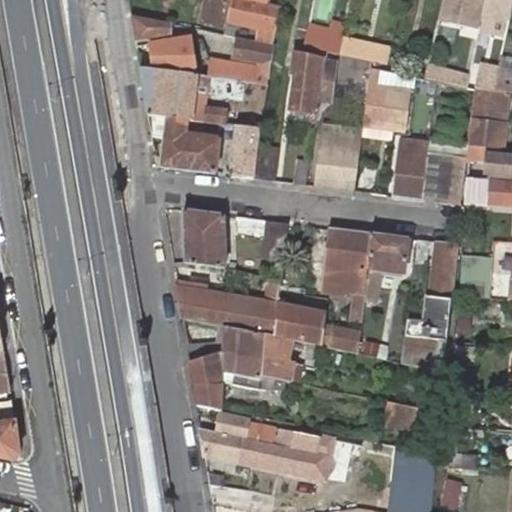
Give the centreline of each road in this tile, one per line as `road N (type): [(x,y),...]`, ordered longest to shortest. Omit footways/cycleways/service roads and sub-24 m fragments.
road 1 (primary): [(18,0),(101,511)]
road 2 (secondary): [(116,327),(53,0)]
road 3 (primary): [(116,327),(76,0)]
road 4 (residential): [(189,511),(145,189)]
road 5 (residential): [(0,162),(54,480)]
road 6 (residential): [(145,189),(439,224)]
road 7 (residential): [(145,189),(110,0)]
road 8 (primary): [(145,511),(116,327)]
